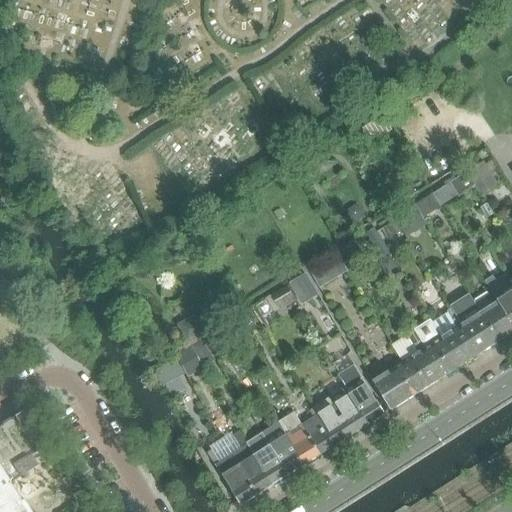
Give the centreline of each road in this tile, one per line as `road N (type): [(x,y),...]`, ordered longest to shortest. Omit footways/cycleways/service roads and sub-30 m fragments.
road 1 (secondary): [(511,382),(311,511)]
road 2 (residential): [(81,386),(149,511)]
